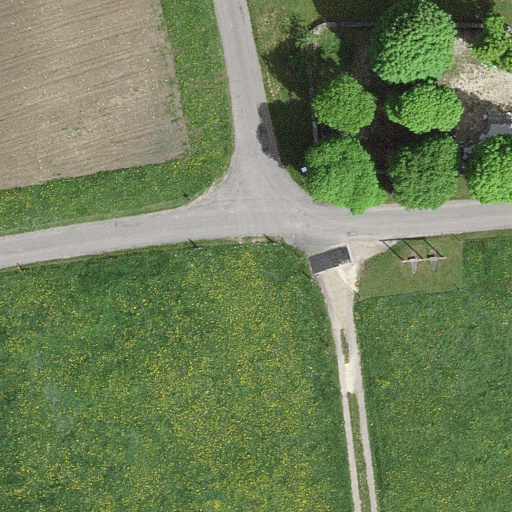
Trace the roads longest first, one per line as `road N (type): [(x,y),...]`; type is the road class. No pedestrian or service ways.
road 1 (track): [(364,511),(326,221)]
road 2 (unclassified): [(0,251),(259,219)]
road 3 (unclassified): [(259,219),(399,223),(511,215)]
road 4 (unclassified): [(230,0),(250,105),(259,219)]
